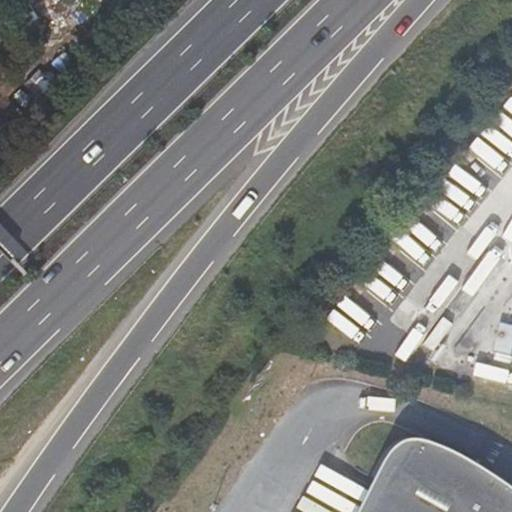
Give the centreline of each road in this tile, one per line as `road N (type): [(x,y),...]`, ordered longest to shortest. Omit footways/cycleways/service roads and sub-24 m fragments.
road 1 (motorway): [(19,511),(157,314),(421,0)]
road 2 (motorway): [(0,347),(359,0)]
road 3 (motorway): [(245,0),(0,242)]
